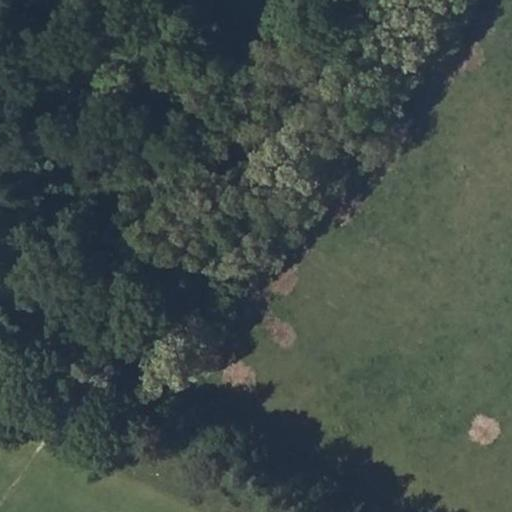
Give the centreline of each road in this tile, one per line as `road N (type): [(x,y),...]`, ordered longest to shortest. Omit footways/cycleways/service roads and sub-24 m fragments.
road 1 (track): [(250,171),(108,0)]
road 2 (track): [(387,0),(250,171)]
